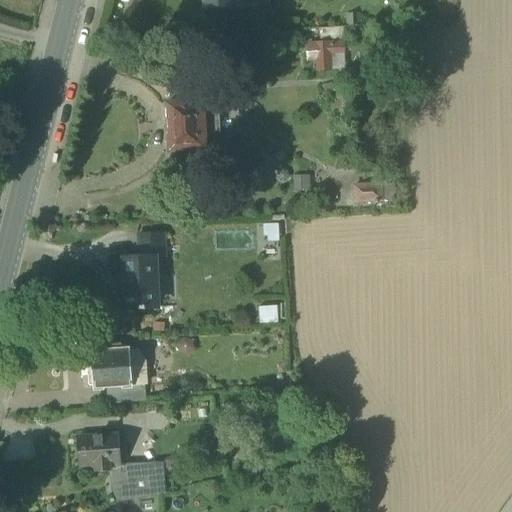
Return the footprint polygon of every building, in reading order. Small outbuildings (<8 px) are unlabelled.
[(360,13),(346,14),(346,27),(360,26),(360,13)] [(307,70),(346,68),(343,26),(318,28),(319,41),(305,42),(307,70)] [(166,132),(168,135),(169,151),(205,149),(205,136),(220,135),(219,115),(204,116),(203,102),(167,104),(168,121),(166,124),(166,128),(166,132)] [(379,181),(380,197),(392,196),(391,180),(379,181)] [(353,183),(354,199),(380,197),(379,181),(353,183)] [(278,224),(263,225),(263,236),(268,236),(268,242),(279,242),(278,224)] [(139,234),(140,258),(155,257),(164,257),(163,233),(139,234)] [(156,292),(155,257),(140,258),(123,258),(125,309),(152,308),(152,292),(156,292)] [(258,307),(259,325),(278,324),(277,306),(258,307)] [(183,339),(177,345),(179,354),(188,356),(194,349),(191,341),(183,339)] [(107,388),(130,387),(128,363),(127,351),(120,352),(120,350),(110,351),(110,352),(93,353),(94,367),(93,367),(94,376),(95,376),(96,389),(107,388)] [(139,351),(127,351),(128,363),(138,362),(140,386),(144,386),(147,385),(146,362),(139,351)] [(138,362),(128,363),(130,387),(140,386),(138,362)] [(107,388),(108,405),(146,401),(144,386),(140,386),(130,387),(107,388)] [(95,467),(95,471),(109,470),(108,458),(120,457),(119,434),(76,437),(77,447),(74,447),(75,457),(78,457),(79,468),(95,467)] [(108,458),(109,470),(121,469),(120,457),(108,458)] [(121,471),(124,502),(164,494),(161,468),(121,471)]
